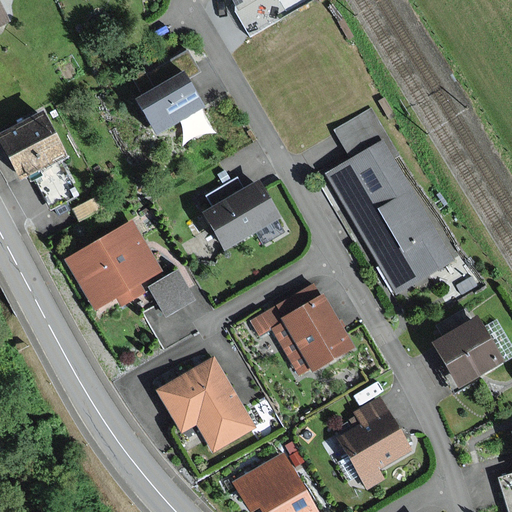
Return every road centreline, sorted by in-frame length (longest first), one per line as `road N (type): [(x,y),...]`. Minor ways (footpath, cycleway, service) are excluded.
road 1 (primary): [(0,233),(100,416),(176,511)]
road 2 (residential): [(336,252),(187,0)]
road 3 (residential): [(457,511),(431,424),(336,252)]
road 4 (residential): [(336,252),(213,327)]
